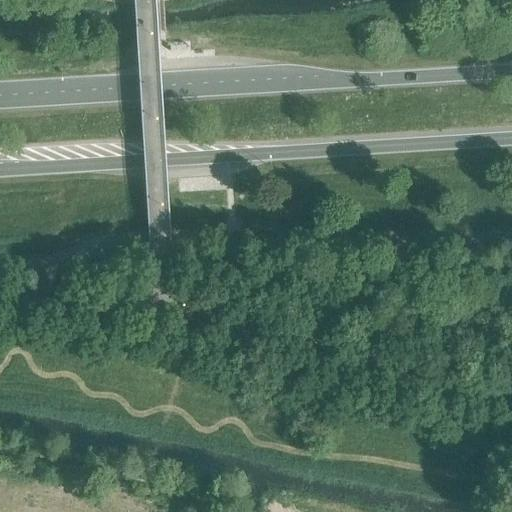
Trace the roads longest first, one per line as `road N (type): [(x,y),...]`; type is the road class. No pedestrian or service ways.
road 1 (secondary): [(0,170),(511,139)]
road 2 (secondary): [(511,70),(0,95)]
